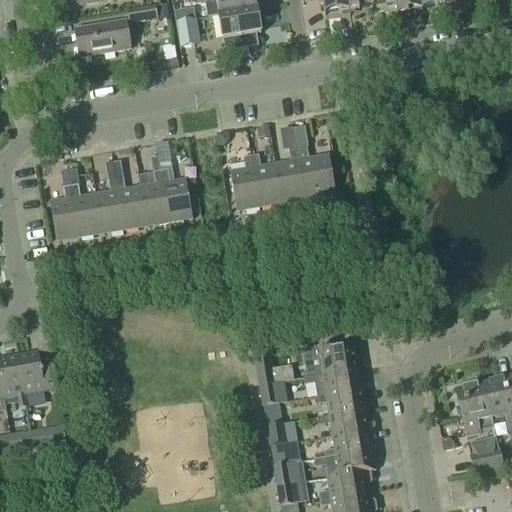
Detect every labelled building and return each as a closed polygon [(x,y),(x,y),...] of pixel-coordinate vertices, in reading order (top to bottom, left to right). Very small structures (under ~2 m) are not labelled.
[(68,0),(70,10),(121,2),(120,0),(68,0)] [(253,0),(198,0),(200,9),(204,9),(206,22),(218,20),(256,13),(253,0)] [(319,0),(323,18),(347,14),(345,0),(319,0)] [(345,0),(347,14),(371,10),(369,0),(345,0)] [(369,0),(371,10),(393,6),(394,6),(393,0),(369,0)] [(393,0),(394,6),(393,6),(395,18),(420,14),(417,0),(393,0)] [(417,0),(420,14),(443,10),(441,0),(417,0)] [(441,0),(443,10),(468,5),(467,0),(441,0)] [(168,20),(165,7),(153,9),(155,22),(168,20)] [(153,9),(125,14),(127,27),(155,22),(153,9)] [(260,37),(256,13),(218,20),(224,55),(247,51),(257,49),(255,38),(260,37)] [(180,52),(195,49),(193,37),(198,36),(195,23),(176,26),(180,52)] [(123,25),(74,34),(78,61),(128,53),(123,25)] [(158,55),(171,52),(169,38),(156,40),(158,55)] [(247,51),(224,55),(225,63),(249,58),(247,51)] [(257,140),(268,138),(266,129),(256,131),(257,140)] [(328,160),(308,163),(303,133),(292,135),(292,136),(303,204),(334,199),(328,160)] [(227,135),(214,137),(216,150),(224,148),(228,142),(227,135)] [(303,204),(292,136),(285,137),(287,154),(289,166),(275,169),(282,208),(303,204)] [(160,175),(159,175),(168,227),(191,223),(187,200),(184,185),(184,183),(171,186),(164,147),(153,149),(155,163),(158,162),(160,175)] [(257,159),(250,160),(258,212),(282,208),(275,169),(259,171),(257,159)] [(244,174),(229,176),(235,215),(258,212),(250,160),(243,162),(244,174)] [(154,188),(139,191),(146,230),(168,227),(159,175),(160,175),(158,162),(155,163),(150,163),(154,188)] [(120,166),(112,167),(123,234),(146,230),(139,191),(124,193),(120,166)] [(109,196),(94,198),(100,238),(123,234),(112,167),(105,168),(107,184),(109,196)] [(74,173),(67,174),(70,190),(78,241),(100,238),(94,198),(79,201),(74,173)] [(64,203),(48,206),(54,245),(78,241),(70,190),(67,174),(59,176),(62,191),(64,203)] [(29,332),(33,348),(44,345),(39,329),(29,332)] [(348,345),(300,353),(305,382),(320,380),(357,373),(353,353),(349,353),(348,345)] [(37,356),(17,360),(23,399),(57,394),(51,360),(39,362),(37,356)] [(267,359),(253,362),(255,376),(269,374),(267,359)] [(17,360),(0,362),(0,386),(3,403),(23,399),(17,360)] [(357,373),(320,380),(324,400),(360,394),(357,373)] [(269,374),(255,376),(258,390),(266,389),(266,388),(271,387),(269,374)] [(511,392),(510,382),(483,388),(491,423),(505,420),(507,430),(511,428),(511,392)] [(483,388),(455,395),(466,440),(480,436),(477,427),(491,423),(483,388)] [(266,389),(258,390),(260,404),(268,402),(267,396),(266,389)] [(360,394),(324,400),(327,420),(364,414),(360,394)] [(364,414),(327,420),(331,440),(367,434),(364,414)] [(270,415),(262,417),(265,430),(273,429),(270,415)] [(273,429),(265,430),(267,444),(275,443),(273,429)] [(367,434),(331,440),(334,460),(371,454),(367,434)] [(62,437),(30,442),(32,451),(64,445),(62,437)] [(30,442),(18,444),(20,453),(32,451),(30,442)] [(447,443),(440,444),(442,455),(453,453),(451,447),(447,443)] [(334,460),(338,480),(362,476),(362,477),(368,476),(374,475),(371,454),(334,460)] [(498,454),(470,460),(474,476),(502,470),(498,454)] [(277,455),(271,456),(269,456),(272,471),(280,469),(277,455)] [(280,469),(272,471),(274,484),(275,484),(282,483),(280,469)] [(338,480),(326,482),(329,502),(365,496),(364,487),(368,486),(370,485),(368,476),(362,477),(362,476),(338,480)] [(284,496),(276,497),(278,511),(286,509),(284,496)] [(365,496),(329,502),(330,511),(374,511),(373,506),(371,504),(367,504),(365,496)]
